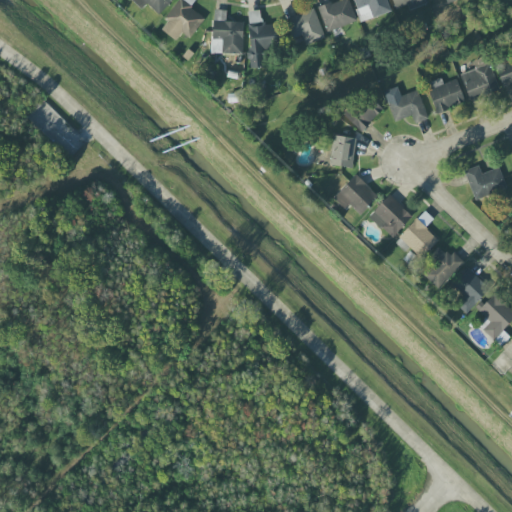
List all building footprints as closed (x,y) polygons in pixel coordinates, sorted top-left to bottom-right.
[(159,15),(172,0),(131,0),(142,9),(147,4),(159,15)] [(161,30),(176,41),(182,33),(190,39),(205,19),(190,7),(195,0),(179,0),(165,20),(167,22),(161,30)] [(357,22),(348,0),(339,0),(318,8),(328,33),(357,22)] [(353,0),(361,25),(373,21),(374,23),(392,18),(386,0),(353,0)] [(409,11),(427,4),(425,0),(391,0),(395,10),(407,6),(409,11)] [(325,38),(313,9),(285,20),(293,40),(302,36),(306,46),(325,38)] [(212,55),(243,55),(244,22),(226,22),(226,11),(213,11),(212,55)] [(247,12),(250,69),(264,68),(263,50),(279,49),(277,25),(262,26),(261,11),(247,12)] [(470,101),(499,91),(487,56),(473,61),(475,69),(460,74),(470,101)] [(504,88),(511,85),(511,62),(496,68),(504,88)] [(426,84),(437,114),(465,104),(456,80),(443,85),(441,79),(426,84)] [(419,90),(401,96),(398,88),(384,92),(394,122),(412,117),(414,124),(428,120),(419,90)] [(350,106),(343,115),(363,133),(383,109),(372,99),(359,114),(350,106)] [(356,138),(333,136),(330,166),(353,168),(356,138)] [(464,171),(475,200),(507,189),(499,168),(482,174),(479,166),(464,171)] [(345,210),(349,205),(360,215),(378,195),(356,175),(333,199),(345,210)] [(392,239),(412,216),(388,195),(368,217),(392,239)] [(438,241),(417,219),(398,237),(401,241),(402,240),(420,259),(438,241)] [(424,276),(440,290),(463,265),(440,245),(425,261),(432,267),(424,276)] [(466,314),(490,289),(470,271),(454,288),(465,297),(457,306),(466,314)] [(483,331),(494,341),(511,321),(511,310),(494,294),(478,311),(491,323),(483,331)]
